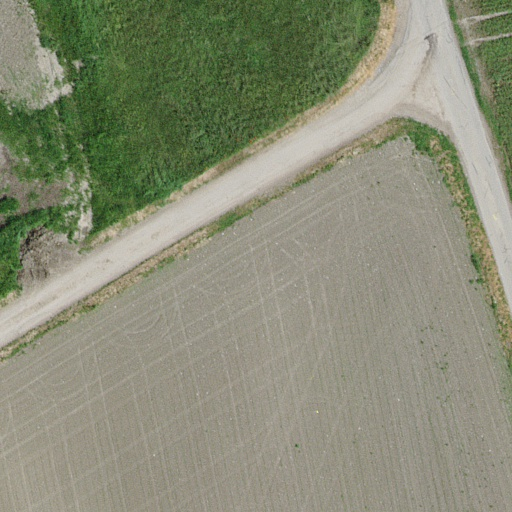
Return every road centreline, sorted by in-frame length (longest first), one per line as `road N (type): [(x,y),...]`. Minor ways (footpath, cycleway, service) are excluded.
road 1 (track): [(0,328),(447,63)]
road 2 (unclassified): [(425,0),(511,269)]
